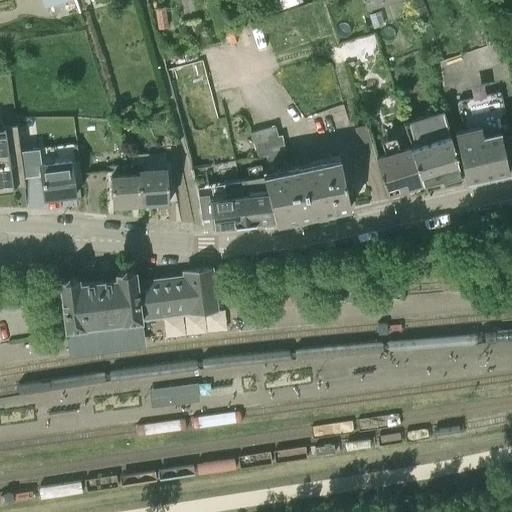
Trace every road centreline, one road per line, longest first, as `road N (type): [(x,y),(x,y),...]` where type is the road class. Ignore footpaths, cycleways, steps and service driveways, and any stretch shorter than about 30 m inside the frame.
road 1 (residential): [(206,248),(340,228),(511,187)]
road 2 (residential): [(206,248),(0,226)]
road 3 (residential): [(0,254),(68,244),(206,248)]
